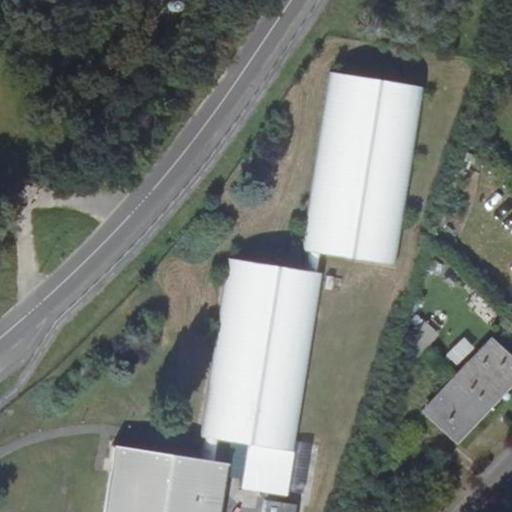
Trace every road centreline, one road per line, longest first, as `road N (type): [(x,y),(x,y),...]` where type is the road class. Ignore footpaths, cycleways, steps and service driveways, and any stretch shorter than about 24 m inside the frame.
road 1 (unclassified): [(291,0),(142,202),(0,338)]
road 2 (track): [(142,202),(48,197),(22,208),(29,313)]
